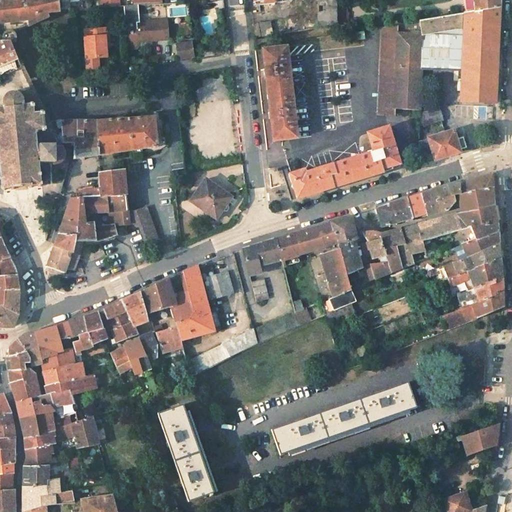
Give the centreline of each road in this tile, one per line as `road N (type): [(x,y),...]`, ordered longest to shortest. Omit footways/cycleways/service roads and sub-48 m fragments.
road 1 (residential): [(242,58),(163,71),(155,96),(170,108),(175,154),(148,180),(171,262)]
road 2 (tertiary): [(242,58),(260,228)]
road 3 (tertiary): [(357,198),(479,161),(508,161)]
road 4 (residential): [(508,161),(511,31)]
road 5 (tertiary): [(52,314),(171,262)]
road 6 (residential): [(18,511),(18,442),(3,384)]
road 7 (residential): [(52,314),(18,220),(0,209)]
